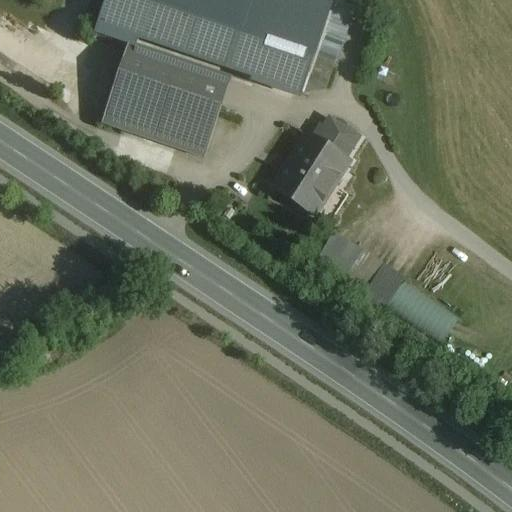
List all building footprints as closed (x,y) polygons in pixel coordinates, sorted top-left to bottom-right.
[(352,10),(323,0),(150,0),(147,9),(264,48),(263,49),(264,49),(253,83),(276,91),(277,90),(300,98),(305,81),(313,58),(333,64),(352,10)] [(240,88),(139,52),(111,130),(212,166),(240,88)] [(333,64),(313,58),(305,81),(326,87),(333,64)] [(358,141),(332,125),(318,146),(345,163),(358,141)] [(307,139),(276,188),(314,212),(330,186),(336,189),(350,166),(345,163),(318,146),(307,139)] [(404,286),(408,278),(335,234),(314,269),(385,312),(388,307),(447,343),(460,320),(404,286)] [(86,326),(38,352),(47,369),(95,343),(86,326)]
